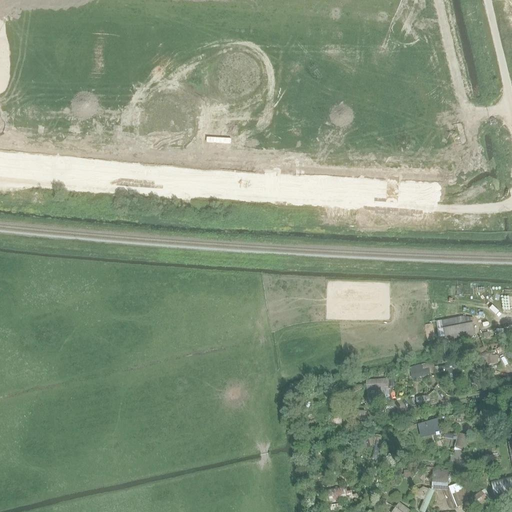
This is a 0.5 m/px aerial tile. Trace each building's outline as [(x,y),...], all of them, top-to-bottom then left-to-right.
[(453,0),(347,0),(351,31),(458,20),(453,0)] [(444,341),(474,335),(471,318),(460,316),(440,321),(444,341)] [(430,363),(412,367),(415,379),(432,375),(430,363)] [(459,367),(450,365),(448,377),(457,378),(459,367)] [(369,379),(370,400),(383,399),(383,403),(394,402),(393,378),(369,379)] [(425,439),(428,448),(448,441),(445,433),(425,439)] [(461,433),(457,448),(466,451),(470,436),(461,433)] [(382,438),(360,440),(360,449),(376,448),(377,459),(383,458),(382,438)] [(451,485),(452,471),(435,470),(435,490),(450,490),(449,506),(466,507),(467,498),(464,498),(465,485),(451,485)] [(498,498),(511,495),(511,477),(494,481),(498,498)] [(422,511),(424,511),(428,511),(435,494),(428,491),(425,499),(427,499),(422,511)] [(470,509),(489,500),(484,491),(473,497),(475,500),(467,504),(470,509)] [(411,511),(413,510),(401,502),(394,511),(411,511)]
